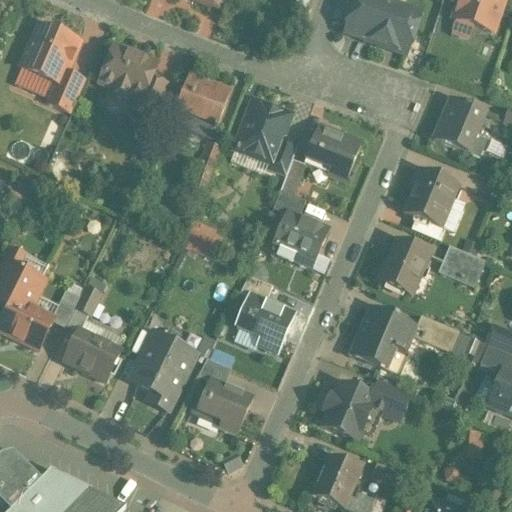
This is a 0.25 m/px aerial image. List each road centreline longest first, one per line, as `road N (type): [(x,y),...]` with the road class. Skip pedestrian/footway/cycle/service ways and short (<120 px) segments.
road 1 (residential): [(237,511),(402,126),(297,87)]
road 2 (residential): [(0,404),(20,405),(236,511)]
road 3 (residential): [(68,0),(297,87)]
